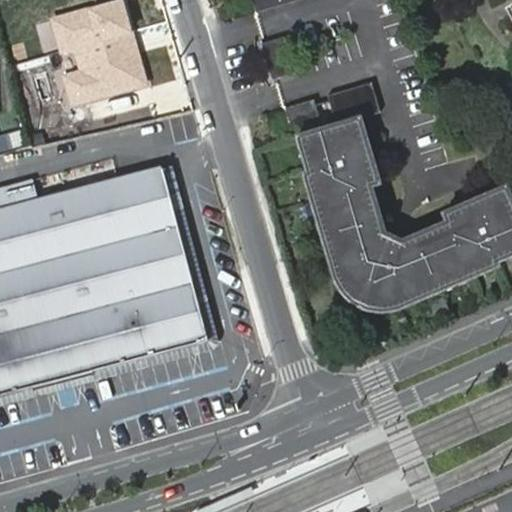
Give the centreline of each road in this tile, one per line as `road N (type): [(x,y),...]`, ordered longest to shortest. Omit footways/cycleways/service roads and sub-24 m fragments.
road 1 (residential): [(307,409),(184,0)]
road 2 (tertiary): [(307,409),(244,436),(0,505)]
road 3 (tertiary): [(511,320),(307,409)]
road 4 (tertiary): [(354,423),(511,355)]
road 5 (tertiary): [(207,481),(354,423)]
road 6 (residential): [(207,481),(302,428),(307,409)]
